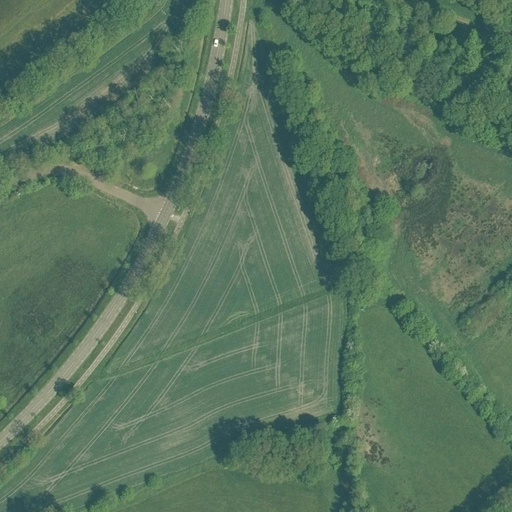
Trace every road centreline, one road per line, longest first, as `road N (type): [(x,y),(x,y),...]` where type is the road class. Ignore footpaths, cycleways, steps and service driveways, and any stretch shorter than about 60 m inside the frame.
road 1 (secondary): [(0,444),(107,322),(165,215)]
road 2 (secondary): [(165,215),(211,85),(226,0)]
road 3 (unclassified): [(0,188),(59,169),(165,215)]
